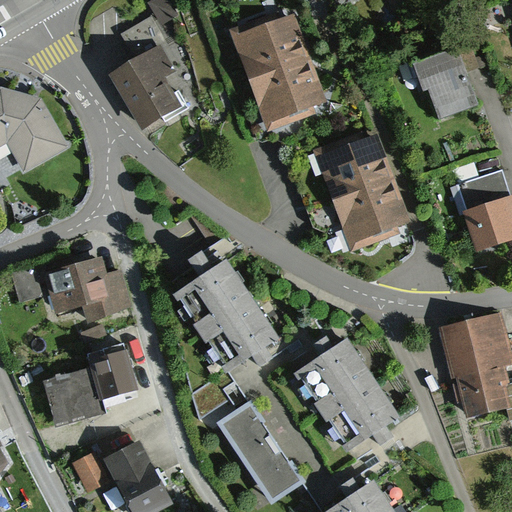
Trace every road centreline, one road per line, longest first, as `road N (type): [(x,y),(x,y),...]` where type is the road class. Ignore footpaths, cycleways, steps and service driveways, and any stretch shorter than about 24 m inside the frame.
road 1 (residential): [(109,131),(247,236),(342,286),(431,305),(511,293)]
road 2 (residential): [(110,212),(176,434),(222,511)]
road 3 (residential): [(0,362),(65,511)]
road 4 (residential): [(31,0),(109,131)]
